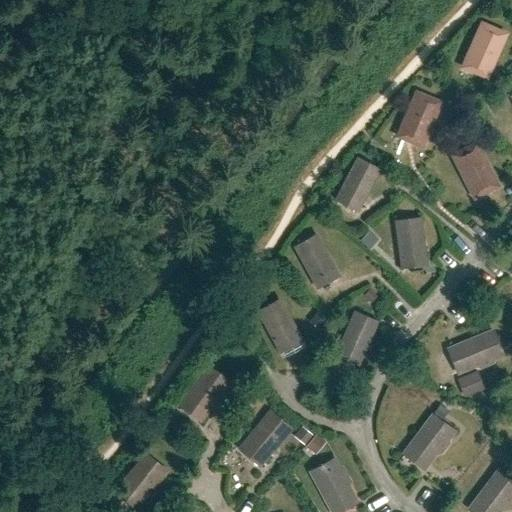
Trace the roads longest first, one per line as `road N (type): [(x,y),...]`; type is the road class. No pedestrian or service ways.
road 1 (unknown): [(0,232),(81,93),(123,0)]
road 2 (residential): [(363,431),(371,392),(397,341),(511,225)]
